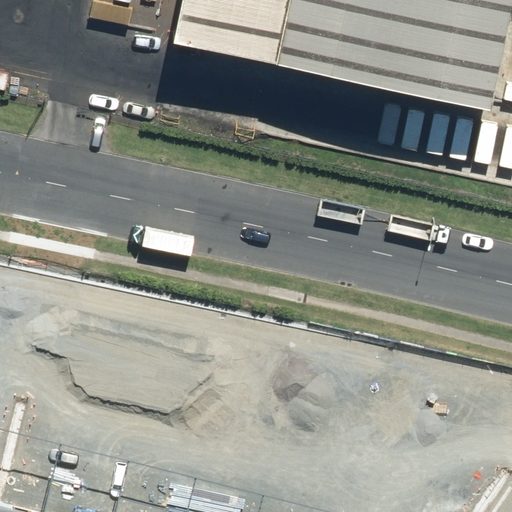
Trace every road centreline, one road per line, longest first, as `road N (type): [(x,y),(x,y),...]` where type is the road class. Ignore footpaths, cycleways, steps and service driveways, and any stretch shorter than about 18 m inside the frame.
road 1 (secondary): [(511,289),(0,176)]
road 2 (unknown): [(30,321),(0,492)]
road 3 (unknown): [(311,374),(280,511)]
